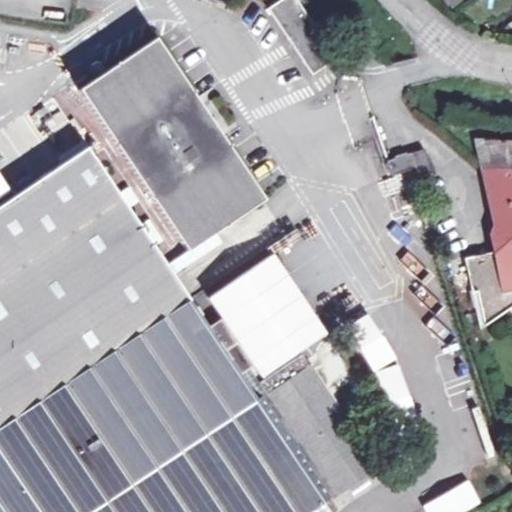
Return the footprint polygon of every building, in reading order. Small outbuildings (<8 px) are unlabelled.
[(337,58),(299,0),(282,0),(271,8),(314,75),(337,58)] [(78,88),(187,251),(210,236),(214,234),(264,201),(157,37),(78,88)] [(178,62),(193,81),(210,68),(194,49),(178,62)] [(511,140),(489,142),(490,160),(479,162),(490,213),(502,210),(505,226),(493,230),(497,247),(467,253),(481,323),(511,306),(511,140)] [(165,266),(86,146),(0,203),(0,511),(306,511),(322,502),(206,328),(171,275),(165,266)] [(424,148),(388,161),(392,174),(416,166),(419,174),(431,171),(424,148)] [(402,172),(388,177),(405,229),(420,225),(402,172)] [(0,200),(11,193),(0,176),(0,200)] [(460,270),(435,198),(428,200),(453,272),(460,270)] [(187,251),(165,266),(171,275),(220,244),(214,234),(210,236),(187,251)] [(272,254),(210,296),(262,375),(324,333),(272,254)] [(267,395),(249,369),(253,366),(220,318),(206,328),(322,502),(332,493),(267,395)] [(267,395),(332,493),(374,465),(309,368),(267,395)] [(425,511),(464,511),(480,504),(465,478),(420,503),(425,511)]
